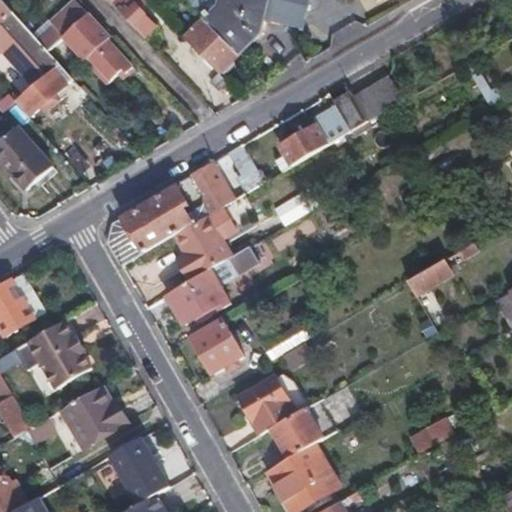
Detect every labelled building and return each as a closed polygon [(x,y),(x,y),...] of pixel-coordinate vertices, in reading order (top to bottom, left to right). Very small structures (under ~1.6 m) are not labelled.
[(0,0),(0,22),(12,13),(0,0)] [(73,0),(50,21),(54,25),(38,41),(50,53),(64,40),(108,85),(120,75),(124,80),(136,67),(73,0)] [(148,0),(106,0),(108,2),(144,40),(147,38),(149,40),(153,40),(158,37),(158,34),(157,29),(159,27),(141,10),(150,2),(148,0)] [(221,0),(221,5),(206,20),(241,56),(262,37),(266,21),(303,28),(310,0),(221,0)] [(38,41),(34,36),(15,15),(12,13),(0,22),(0,49),(0,48),(0,32),(3,30),(17,47),(38,70),(40,72),(31,80),(34,84),(59,63),(50,53),(38,41)] [(241,56),(206,20),(186,39),(221,75),(241,56)] [(54,25),(50,21),(34,36),(38,41),(54,25)] [(29,78),(38,70),(17,47),(10,55),(29,78)] [(74,79),(59,63),(34,84),(15,100),(29,117),(40,106),(46,112),(59,100),(54,94),(74,79)] [(356,98),(370,122),(403,103),(389,79),(356,98)] [(338,109),(354,132),(370,122),(356,98),(353,92),(334,101),(338,109)] [(276,160),(283,173),(354,132),(338,109),(317,121),(319,126),(282,148),(286,155),(276,160)] [(54,168),(17,128),(0,143),(0,160),(28,192),(54,168)] [(71,146),(62,154),(81,174),(89,166),(71,146)] [(219,160),(240,199),(267,182),(244,146),(219,160)] [(197,173),(200,178),(219,212),(240,199),(219,160),(197,173)] [(188,230),(209,217),(219,212),(200,178),(180,189),(190,208),(179,215),(188,230)] [(110,245),(124,269),(178,236),(188,230),(179,215),(190,208),(180,189),(118,225),(110,245)] [(185,267),(194,282),(213,271),(228,262),(234,258),(209,217),(188,230),(178,236),(188,256),(192,262),(185,267)] [(269,236),(276,252),(317,234),(310,218),(269,236)] [(106,238),(110,245),(118,225),(110,224),(106,238)] [(482,251),(476,243),(446,261),(452,268),(482,251)] [(234,258),(228,262),(233,270),(247,261),(243,253),(234,258)] [(182,260),(185,267),(192,262),(188,256),(182,260)] [(394,291),(424,342),(438,334),(417,297),(440,283),(432,269),(394,291)] [(213,271),(194,282),(169,297),(185,324),(207,312),(210,316),(219,311),(217,307),(229,299),(213,271)] [(36,318),(16,284),(0,293),(0,320),(8,334),(36,318)] [(448,328),(494,302),(491,297),(445,324),(448,328)] [(225,323),(195,341),(215,375),(245,357),(225,323)] [(74,339),(64,324),(30,344),(59,390),(94,371),(84,356),(87,354),(77,337),(74,339)] [(294,332),(257,353),(263,365),(301,343),(294,332)] [(306,344),(286,356),(293,368),(313,356),(306,344)] [(0,365),(4,373),(23,362),(16,350),(0,359),(0,365)] [(0,406),(17,437),(29,430),(33,428),(1,373),(0,373),(0,393),(6,403),(0,406)] [(284,379),(277,382),(283,390),(295,383),(284,379)] [(262,437),(273,430),(299,415),(297,411),(307,404),(295,383),(283,390),(277,382),(276,380),(241,401),(262,437)] [(118,410),(104,386),(98,389),(113,412),(118,410)] [(113,412),(98,389),(64,410),(87,447),(127,425),(118,410),(113,412)] [(292,462),(319,446),(326,441),(308,410),(299,415),(273,430),(292,462)] [(50,418),(33,428),(39,438),(55,428),(50,418)] [(426,425),(430,444),(458,437),(454,418),(426,425)] [(170,483),(143,435),(114,452),(141,500),(163,487),(170,483)] [(292,462),(268,475),(288,511),(299,511),(342,487),(319,446),(292,462)] [(370,476),(374,484),(391,475),(386,466),(370,476)] [(0,469),(0,511),(17,511),(26,507),(12,483),(3,468),(0,469)] [(26,507),(32,503),(18,480),(12,483),(26,507)] [(141,500),(119,511),(177,511),(163,487),(141,500)] [(360,492),(349,499),(353,507),(365,500),(360,492)] [(26,507),(17,511),(46,511),(39,499),(32,503),(26,507)]
